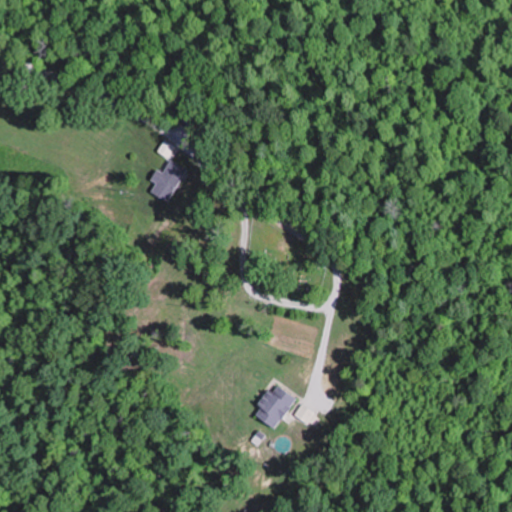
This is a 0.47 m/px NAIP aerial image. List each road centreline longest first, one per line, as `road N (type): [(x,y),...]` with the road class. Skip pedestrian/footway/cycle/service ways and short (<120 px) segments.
road 1 (residential): [(243,225),(242,195),(326,254),(336,277),(326,308),(270,301),(249,289),(239,269),(243,225)]
road 2 (residential): [(0,51),(146,121),(242,195)]
